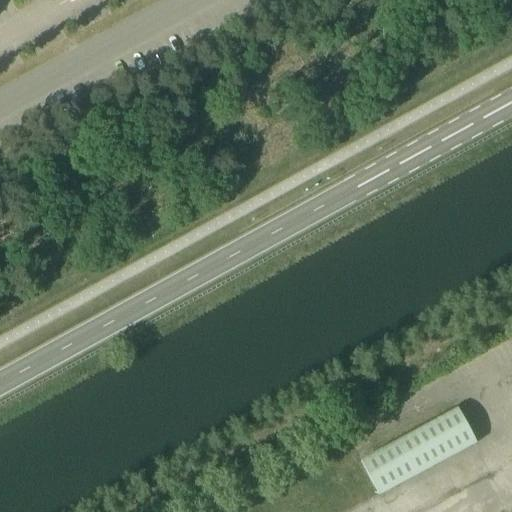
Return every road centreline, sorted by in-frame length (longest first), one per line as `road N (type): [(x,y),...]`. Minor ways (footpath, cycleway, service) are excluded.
road 1 (secondary): [(0,386),(511,103)]
road 2 (track): [(122,511),(511,299)]
road 3 (unclassified): [(0,102),(187,0)]
